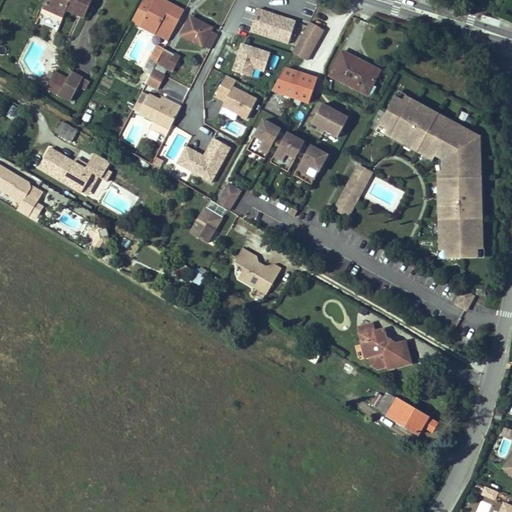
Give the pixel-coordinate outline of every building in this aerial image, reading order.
[(66,10),(84,18),(92,0),(45,0),(44,3),(45,4),(43,8),(63,17),(66,10)] [(155,1),(153,0),(144,0),(132,22),(141,27),(155,1)] [(161,23),(174,30),(184,11),(166,1),(164,6),(155,1),(141,27),(155,35),(156,33),(161,23)] [(250,31),(288,44),(296,20),(258,7),(250,31)] [(181,35),(202,46),(203,46),(211,30),(212,28),(191,17),(181,35)] [(310,22),(293,53),(307,60),(324,30),(310,22)] [(169,40),(174,30),(161,23),(156,33),(169,40)] [(210,50),(218,34),(211,30),(203,46),(210,50)] [(252,77),(254,69),(265,72),(271,51),(239,42),(231,71),(252,77)] [(157,62),(164,49),(157,45),(150,58),(157,62)] [(179,56),(164,49),(157,62),(157,63),(167,69),(172,71),(179,56)] [(379,70),(342,51),(330,75),(367,94),(379,70)] [(150,58),(146,67),(153,70),(154,69),(157,63),(157,62),(150,58)] [(167,69),(157,63),(154,69),(164,74),(167,69)] [(285,67),(272,91),(307,103),(316,77),(285,67)] [(158,90),(165,76),(153,70),(146,84),(158,90)] [(84,77),(72,71),(68,80),(56,73),(48,89),(71,101),(78,87),(83,78),(84,77)] [(247,119),(258,98),(234,85),(237,80),(227,75),(216,97),(225,101),(223,106),(247,119)] [(84,90),(89,81),(83,78),(78,87),(84,90)] [(170,129),(181,107),(162,97),(161,100),(142,92),(133,110),(154,121),(170,129)] [(402,101),(394,97),(379,125),(387,129),(384,134),(397,141),(398,139),(412,146),(411,148),(424,155),(425,153),(434,158),(436,153),(442,156),(443,170),(437,170),(438,185),(440,185),(441,212),(439,212),(439,227),(441,227),(441,235),(439,235),(440,249),(445,249),(446,258),(477,257),(477,248),(482,248),(482,234),(480,234),(480,226),(482,225),(481,211),(479,211),(478,184),(480,183),(480,169),(478,169),(477,138),(473,136),(474,134),(461,127),(460,129),(443,119),(444,118),(431,111),(430,112),(416,105),(417,103),(404,96),(402,101)] [(349,117),(323,103),(312,122),(338,136),(349,117)] [(13,104),(5,114),(14,121),(22,111),(13,104)] [(85,113),(82,120),(87,122),(91,116),(85,113)] [(263,120),(247,150),(265,159),(281,130),(263,120)] [(166,137),(170,129),(154,121),(150,129),(166,137)] [(62,122),(56,133),(71,142),(78,131),(62,122)] [(287,133),(271,162),(288,172),(304,142),(287,133)] [(177,163),(212,183),(231,148),(213,138),(204,156),(186,146),(177,163)] [(310,145),(294,175),(312,185),(323,165),(308,158),(314,147),(310,145)] [(308,158),(323,165),(328,155),(314,147),(308,158)] [(85,168),(74,161),(73,162),(50,148),(39,167),(82,193),(93,174),(98,177),(101,179),(106,170),(110,164),(94,154),(87,165),(85,168)] [(442,156),(436,153),(434,158),(437,160),(437,170),(443,170),(442,156)] [(153,165),(160,169),(164,161),(156,157),(153,165)] [(87,165),(76,158),(74,161),(85,168),(87,165)] [(372,172),(358,164),(356,168),(371,175),(372,172)] [(30,184),(0,167),(0,188),(10,194),(9,196),(22,203),(17,211),(28,217),(32,211),(38,214),(43,206),(36,203),(38,199),(25,192),(30,184)] [(371,175),(356,168),(335,207),(350,214),(360,194),(371,175)] [(101,179),(107,182),(112,173),(106,170),(101,179)] [(87,195),(98,177),(93,174),(82,193),(87,195)] [(240,192),(229,185),(217,204),(229,211),(240,192)] [(350,214),(335,207),(334,210),(348,218),(350,214)] [(208,243),(222,218),(205,208),(190,233),(208,243)] [(298,211),(292,208),(289,213),(295,216),(298,211)] [(238,224),(234,230),(241,234),(245,228),(238,224)] [(106,228),(98,231),(100,234),(90,230),(85,238),(94,243),(92,245),(99,249),(103,243),(104,244),(108,238),(105,237),(109,236),(106,228)] [(243,249),(235,263),(241,267),(243,272),(239,279),(266,295),(278,274),(266,267),(258,263),(257,257),(243,249)] [(266,267),(272,265),(257,257),(258,263),(266,267)] [(272,265),(266,267),(278,274),(281,269),(274,265),(272,265)] [(195,271),(190,280),(200,286),(205,277),(195,271)] [(475,296),(463,290),(455,304),(467,311),(475,296)] [(372,322),(358,326),(359,332),(358,333),(365,359),(369,358),(371,366),(377,370),(387,368),(388,370),(411,364),(405,341),(396,344),(386,338),(384,328),(374,330),(372,322)] [(346,363),(342,371),(350,375),(354,367),(346,363)] [(372,405),(387,414),(386,416),(418,436),(423,427),(431,432),(437,421),(387,392),(384,397),(378,394),(372,405)] [(511,430),(505,428),(502,435),(511,438),(511,430)] [(511,468),(506,463),(502,467),(511,475),(511,468)] [(485,487),(481,495),(495,501),(499,493),(485,487)]
